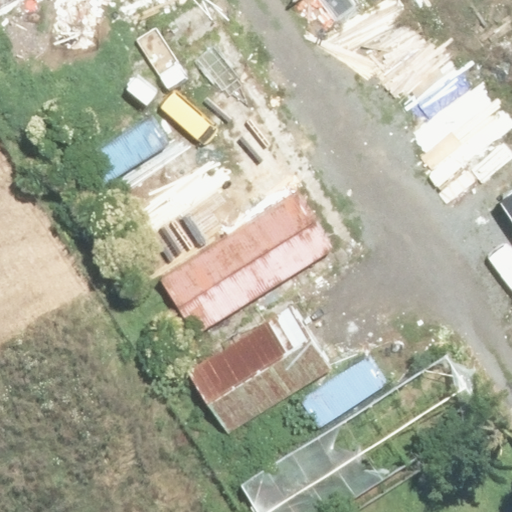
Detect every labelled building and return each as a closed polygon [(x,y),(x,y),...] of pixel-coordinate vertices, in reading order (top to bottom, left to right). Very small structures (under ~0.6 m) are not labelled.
[(511,186),(492,200),(511,230),(511,186)] [(298,197),(168,280),(203,334),(333,251),(298,197)] [(511,305),(511,269),(494,236),(465,252),(498,313),(511,305)] [(298,309),(186,378),(224,438),(335,369),(298,309)] [(455,356),(248,480),(267,511),(343,511),(494,421),(455,356)]
